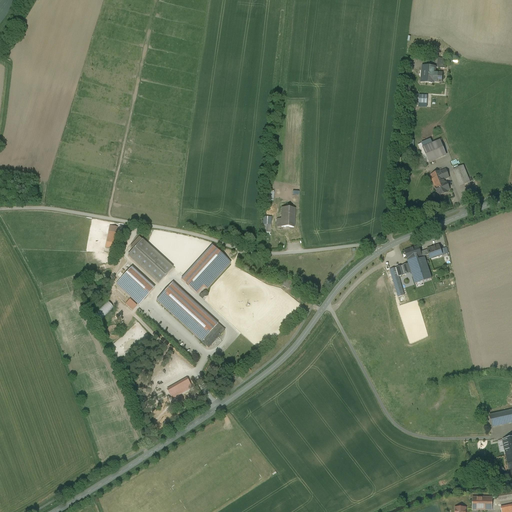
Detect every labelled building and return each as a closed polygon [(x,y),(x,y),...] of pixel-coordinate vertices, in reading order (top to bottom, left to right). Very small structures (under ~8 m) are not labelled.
[(446,59),(438,58),(437,68),(445,69),(446,59)] [(435,68),(423,67),(422,71),(423,71),(422,83),(433,84),(433,83),(439,83),(439,84),(440,84),(441,84),(441,83),(441,82),(442,75),(441,74),(434,73),(435,68)] [(435,144),(423,149),(429,162),(445,156),(442,148),(442,149),(438,150),(435,144)] [(463,167),(454,170),(460,184),(462,185),(469,182),(463,167)] [(441,171),(430,176),(435,187),(438,196),(443,195),(442,193),(450,190),(447,182),(445,183),(444,178),(448,177),(449,178),(446,170),(441,172),(441,171)] [(265,191),(265,199),(273,199),(273,191),(265,191)] [(295,210),(282,209),(281,220),(277,219),(276,227),(294,228),(295,210)] [(111,228),(110,232),(109,232),(106,242),(111,243),(114,233),(115,233),(116,229),(111,228)] [(139,237),(131,247),(134,249),(142,240),(139,237)] [(173,268),(142,240),(134,249),(128,256),(158,284),(173,268)] [(184,276),(181,279),(197,294),(203,287),(207,290),(230,264),(211,246),(184,276)] [(435,248),(428,250),(427,250),(429,255),(430,259),(437,257),(437,256),(441,255),(442,255),(439,246),(434,247),(435,248)] [(418,247),(405,252),(405,251),(404,252),(405,252),(408,260),(407,260),(408,261),(416,258),(421,256),(422,256),(421,256),(420,253),(418,247),(419,247),(418,247)] [(416,258),(408,261),(415,284),(429,280),(426,274),(421,276),(416,258)] [(404,266),(396,268),(397,270),(399,277),(406,275),(404,266)] [(154,288),(132,268),(116,284),(139,305),(154,288)] [(397,270),(396,268),(390,270),(398,297),(404,295),(397,270)] [(406,275),(399,277),(403,290),(410,288),(406,275)] [(285,279),(282,286),(293,291),(296,284),(285,279)] [(217,325),(172,283),(156,301),(201,342),(217,325)] [(130,299),(125,304),(132,311),(137,306),(130,299)] [(201,342),(208,349),(224,331),(217,324),(217,325),(201,342)] [(511,410),(489,416),(492,427),(511,422),(511,410)] [(511,438),(503,440),(504,447),(511,444),(511,438)] [(511,492),(498,494),(494,494),(494,498),(498,498),(499,502),(511,500),(511,492)] [(492,498),(472,497),(472,510),(492,510),(492,498)]
